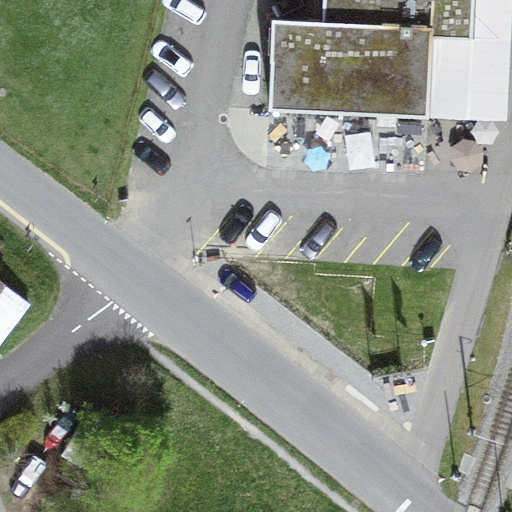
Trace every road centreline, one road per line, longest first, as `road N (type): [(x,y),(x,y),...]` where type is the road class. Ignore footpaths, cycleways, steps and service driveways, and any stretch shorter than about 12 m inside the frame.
road 1 (secondary): [(137,280),(423,511)]
road 2 (unknown): [(206,0),(137,280)]
road 3 (residential): [(137,280),(0,388)]
road 4 (secondary): [(0,173),(137,280)]
